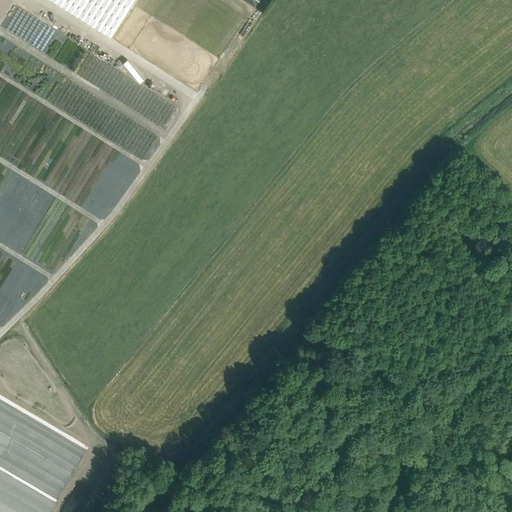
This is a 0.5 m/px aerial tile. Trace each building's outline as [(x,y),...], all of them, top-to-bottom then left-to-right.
[(51,0),(111,38),(135,0),(51,0)] [(226,0),(250,13),(257,1),(261,3),(263,0),(226,0)] [(13,5),(2,27),(19,36),(22,29),(25,30),(28,24),(32,26),(37,18),(13,5)] [(85,52),(39,21),(34,28),(48,37),(40,49),(73,71),(79,63),(78,62),(85,52)] [(145,72),(141,81),(151,85),(155,76),(145,72)]
